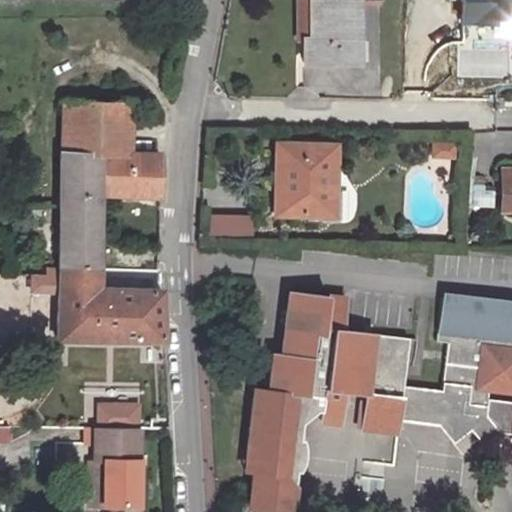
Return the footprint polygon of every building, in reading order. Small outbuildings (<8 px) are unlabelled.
[(294,0),(296,34),(301,34),(306,34),(306,0),(294,0)] [(358,0),(348,0),(306,0),(306,34),(301,34),(301,63),(358,64),(358,0)] [(491,16),(511,16),(511,0),(461,0),(462,23),(491,23),(491,16)] [(55,268),(98,270),(98,195),(97,156),(124,157),(124,197),(158,198),(158,153),(128,151),(129,103),(57,101),(55,268)] [(454,141),(433,140),(433,155),(453,156),(454,141)] [(324,190),(330,190),(331,146),(281,145),(279,188),(274,188),(273,213),(323,215),(324,190)] [(97,156),(98,195),(124,197),(124,157),(97,156)] [(511,186),(511,169),(500,170),(500,187),(511,186)] [(511,186),(500,187),(500,210),(511,210),(511,186)] [(253,213),(210,212),(209,233),(253,234),(253,213)] [(98,287),(98,270),(55,268),(54,339),(144,341),(163,342),(160,289),(98,287)] [(249,399),(245,431),(299,437),(301,421),(316,409),(322,409),(321,422),(339,424),(342,391),(366,394),(362,429),(395,432),(397,418),(438,424),(446,433),(464,421),(470,429),(482,444),(499,432),(511,435),(511,442),(511,443),(511,310),(440,302),(436,340),(447,341),(440,391),(402,385),(408,339),(341,332),(344,300),(288,293),(280,354),(271,353),(267,391),(259,390),(249,399)] [(511,303),(441,294),(440,302),(511,310),(511,303)] [(249,388),(249,399),(259,390),(249,388)] [(453,442),(470,429),(464,421),(446,433),(453,442)] [(137,428),(94,427),(94,462),(104,462),(105,507),(139,506),(139,459),(137,458),(137,428)] [(241,472),(249,473),(252,473),(250,507),(284,511),(289,511),(299,437),(245,431),(241,472)] [(104,462),(94,462),(94,507),(105,507),(104,462)]
